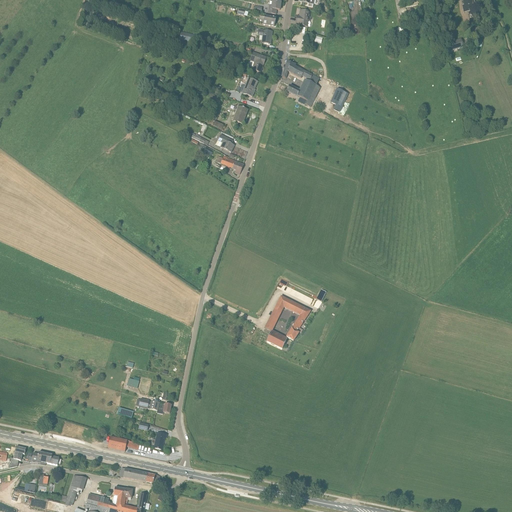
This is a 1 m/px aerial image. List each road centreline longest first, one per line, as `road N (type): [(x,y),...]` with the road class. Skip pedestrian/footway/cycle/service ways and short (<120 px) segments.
road 1 (unclassified): [(182,472),(177,420),(200,303),(282,60),(290,0)]
road 2 (primary): [(182,472),(0,433)]
road 3 (unclassified): [(170,490),(38,466),(0,473)]
road 4 (primary): [(351,508),(182,472)]
